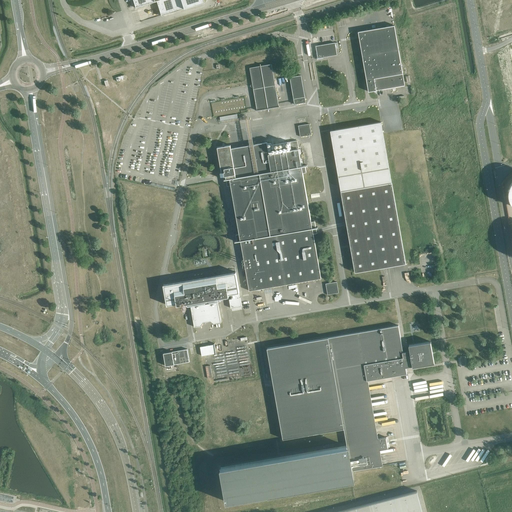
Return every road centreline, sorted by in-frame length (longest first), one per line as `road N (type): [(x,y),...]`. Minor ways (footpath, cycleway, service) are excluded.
road 1 (unclassified): [(42,71),(264,6)]
road 2 (unclassified): [(511,310),(480,135),(486,101)]
road 3 (unclassified): [(63,297),(29,90)]
road 4 (primary): [(136,511),(116,429),(55,357)]
road 5 (primary): [(43,380),(83,429),(109,511)]
